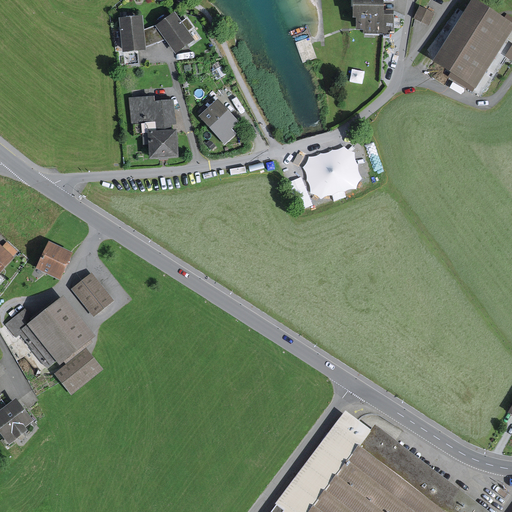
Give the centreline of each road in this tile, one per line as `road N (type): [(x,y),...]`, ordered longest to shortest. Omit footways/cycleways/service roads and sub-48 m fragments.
road 1 (residential): [(398,76),(349,125),(277,153),(63,179),(48,188)]
road 2 (tertiary): [(351,384),(48,188)]
road 3 (tertiary): [(511,468),(447,445),(351,384)]
road 4 (residential): [(255,511),(351,384)]
